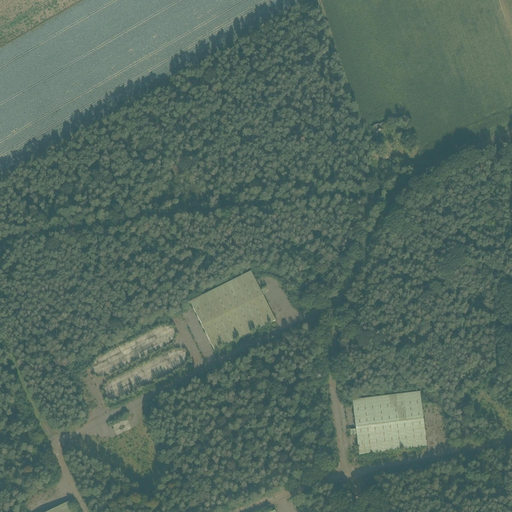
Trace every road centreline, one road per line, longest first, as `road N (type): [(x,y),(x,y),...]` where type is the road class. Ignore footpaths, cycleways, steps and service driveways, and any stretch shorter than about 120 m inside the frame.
road 1 (track): [(0,181),(309,0)]
road 2 (track): [(317,0),(377,158),(404,156),(425,166),(511,123)]
